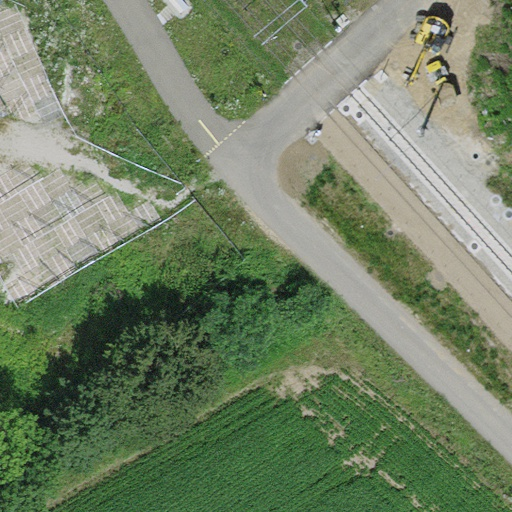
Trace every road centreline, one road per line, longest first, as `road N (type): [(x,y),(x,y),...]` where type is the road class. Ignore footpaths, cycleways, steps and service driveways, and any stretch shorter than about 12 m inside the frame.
road 1 (track): [(511,438),(232,165)]
road 2 (track): [(232,165),(417,0)]
